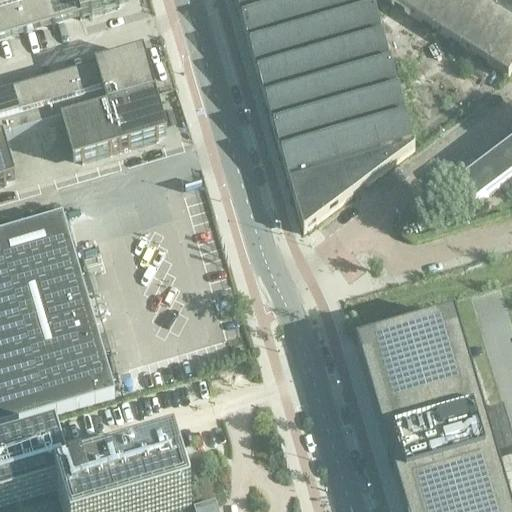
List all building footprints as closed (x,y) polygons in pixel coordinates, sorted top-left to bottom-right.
[(0,0),(0,45),(26,38),(14,0),(0,0)] [(53,30),(44,0),(14,0),(26,38),(53,30)] [(81,22),(74,0),(44,0),(53,30),(81,22)] [(128,8),(125,0),(74,0),(81,22),(128,8)] [(422,142),(404,81),(394,84),(381,40),(374,17),(368,0),(237,0),(234,1),(303,236),(414,153),(412,145),(422,142)] [(511,72),(511,24),(473,0),(381,0),(389,5),(409,17),(507,79),(511,72)] [(511,0),(473,0),(511,24),(511,0)] [(155,100),(143,58),(95,72),(107,114),(111,112),(155,100)] [(80,121),(107,114),(95,72),(68,80),(80,121)] [(64,126),(80,121),(68,80),(40,88),(52,130),(64,126)] [(25,138),(52,130),(40,88),(13,96),(25,138)] [(0,144),(6,143),(25,138),(13,96),(0,99),(0,144)] [(155,100),(111,112),(123,153),(170,139),(158,99),(155,100)] [(80,121),(64,126),(76,167),(123,153),(111,112),(107,114),(80,121)] [(0,189),(18,184),(6,143),(0,144),(0,189)] [(475,208),(511,179),(511,146),(459,187),(475,208)] [(62,221),(0,239),(0,433),(115,400),(114,397),(62,221)] [(392,475),(402,511),(510,511),(495,458),(511,453),(511,441),(503,410),(482,416),(454,321),(355,350),(387,457),(389,456),(394,475),(392,475)] [(125,471),(116,473),(70,487),(56,438),(0,454),(0,511),(183,511),(191,510),(175,457),(175,456),(125,471)]
